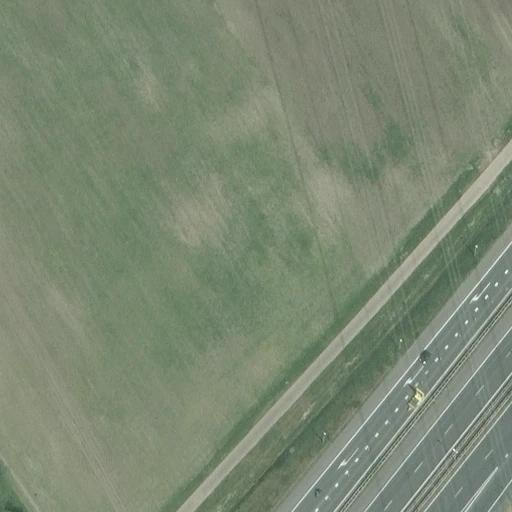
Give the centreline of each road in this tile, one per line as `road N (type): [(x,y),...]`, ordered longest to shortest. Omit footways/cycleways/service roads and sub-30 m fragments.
road 1 (unclassified): [(185,511),(511,148)]
road 2 (motorway): [(511,272),(316,511)]
road 3 (motorway): [(511,348),(381,511)]
